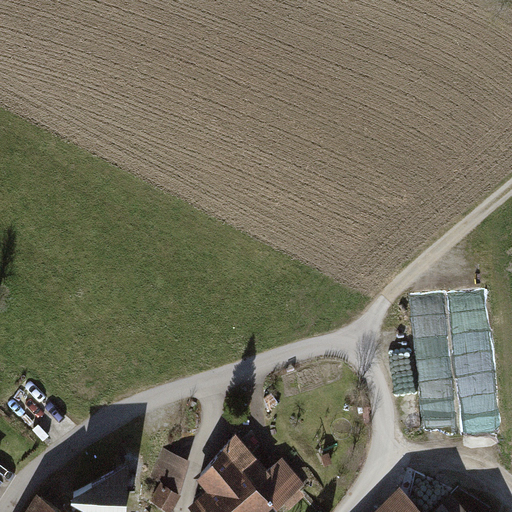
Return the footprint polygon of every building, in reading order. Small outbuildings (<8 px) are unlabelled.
[(202,482),(214,496),(228,511),(278,511),(280,511),(281,511),(284,511),(289,508),(292,511),(295,511),(309,500),(304,494),(312,487),(288,461),(274,474),(240,436),(202,482)] [(152,483),(166,489),(157,507),(167,511),(177,511),(184,498),(192,468),(166,455),(152,483)] [(108,511),(123,511),(125,465),(75,492),(108,511)] [(426,511),(405,491),(383,511),(471,511),(461,502),(451,511),(426,511)] [(228,511),(214,496),(195,511),(228,511)] [(67,511),(44,497),(33,511),(67,511)] [(446,511),(448,510),(448,504),(445,499),(440,497),(435,498),(430,502),(429,507),(430,511),(446,511)]
